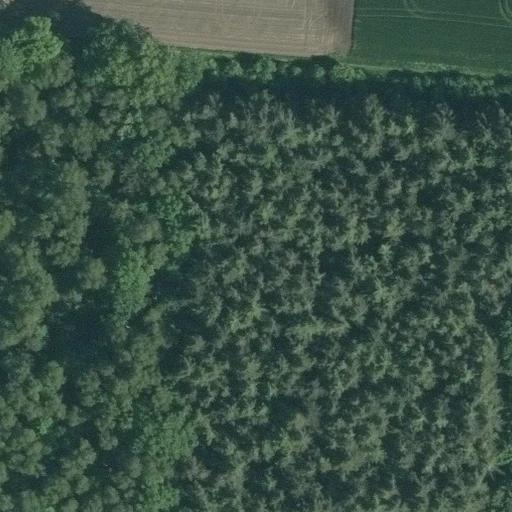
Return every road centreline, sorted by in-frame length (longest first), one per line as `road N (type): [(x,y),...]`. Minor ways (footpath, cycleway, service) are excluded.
road 1 (track): [(0,46),(511,84)]
road 2 (track): [(511,314),(497,511)]
